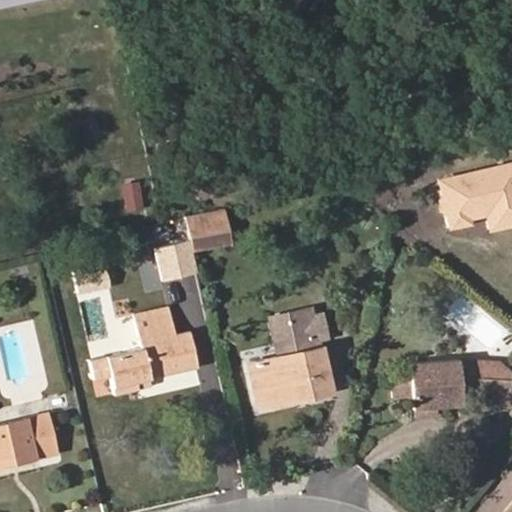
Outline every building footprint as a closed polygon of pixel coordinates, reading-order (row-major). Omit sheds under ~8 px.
[(138,179),(118,183),(124,214),(144,210),(138,179)] [(185,225),(223,217),(221,208),(183,216),(185,225)] [(229,241),(223,217),(185,225),(191,249),(229,241)] [(196,365),(189,331),(174,334),(168,307),(133,315),(141,348),(89,359),(93,377),(109,374),(113,393),(137,387),(135,379),(148,376),(196,365)] [(330,392),(319,345),(247,362),(256,402),(292,393),(294,400),(330,392)] [(511,396),(511,363),(511,364),(511,362),(463,359),(407,363),(409,376),(391,377),(392,397),(409,396),(410,408),(413,407),(436,406),(476,403),(509,406),(510,397),(511,396)] [(150,384),(148,376),(135,379),(137,387),(150,384)] [(258,408),(294,400),(292,393),(256,402),(258,408)] [(436,415),(436,406),(413,407),(414,417),(436,415)] [(55,451),(46,413),(0,423),(0,459),(15,456),(16,460),(55,451)] [(0,464),(16,460),(15,456),(0,459),(0,464)]
